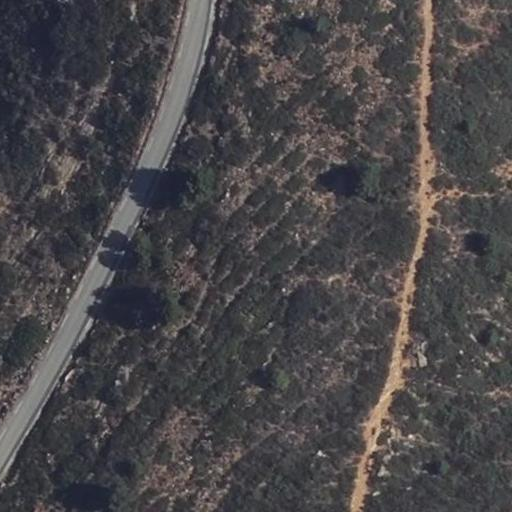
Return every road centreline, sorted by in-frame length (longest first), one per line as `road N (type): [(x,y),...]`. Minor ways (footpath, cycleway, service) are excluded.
road 1 (track): [(351,511),(408,223),(428,0)]
road 2 (tertiary): [(0,457),(139,196),(178,101),(202,0)]
